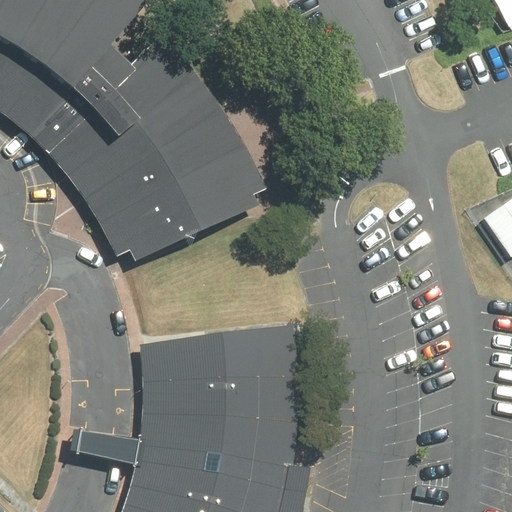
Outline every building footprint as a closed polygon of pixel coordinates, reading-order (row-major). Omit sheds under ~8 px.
[(91,225),(108,258),(119,253),(126,264),(250,208),(245,198),(265,190),(233,132),(208,97),(156,37),(117,68),(100,46),(143,0),(0,0),(0,120),(22,139),(40,155),(55,174),(60,179),(77,201),(91,225)] [(511,0),(490,0),(504,23),(511,18),(511,0)] [(511,196),(474,221),(502,262),(511,255),(511,196)] [(284,332),(134,353),(135,392),(132,435),(131,442),(127,468),(125,481),(113,511),(288,511),(292,496),(297,470),(288,469),(282,469),(288,419),(284,332)] [(66,453),(127,468),(131,442),(70,436),(66,453)]
